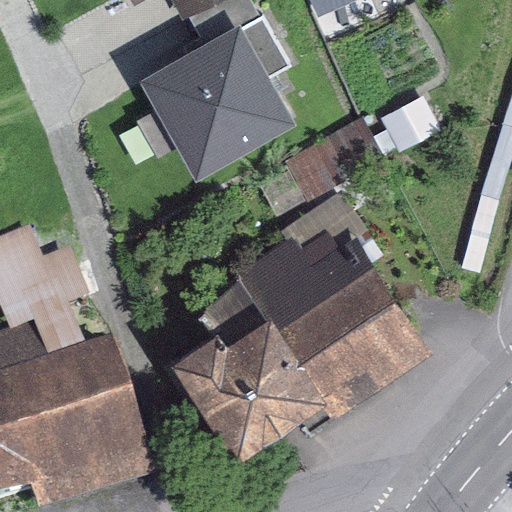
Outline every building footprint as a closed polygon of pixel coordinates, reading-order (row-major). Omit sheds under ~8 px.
[(191,0),(199,12),(219,0),(191,0)] [(340,0),(312,0),(317,10),(340,0)] [(162,66),(219,163),(318,105),(261,8),(162,66)] [(357,108),(295,140),(312,173),(374,142),(357,108)] [(388,240),(374,249),(354,219),(316,244),(307,231),(267,258),(296,301),(353,386),(364,402),(456,340),(388,240)] [(0,380),(78,353),(62,310),(86,301),(67,250),(41,260),(29,227),(0,237),(0,326),(3,333),(0,333),(0,380)] [(197,348),(263,446),(353,386),(296,301),(250,332),(241,319),(197,348)] [(43,511),(58,511),(158,477),(110,341),(78,353),(0,380),(0,409),(6,407),(37,495),(43,511)] [(0,508),(37,495),(6,407),(0,409),(0,508)]
